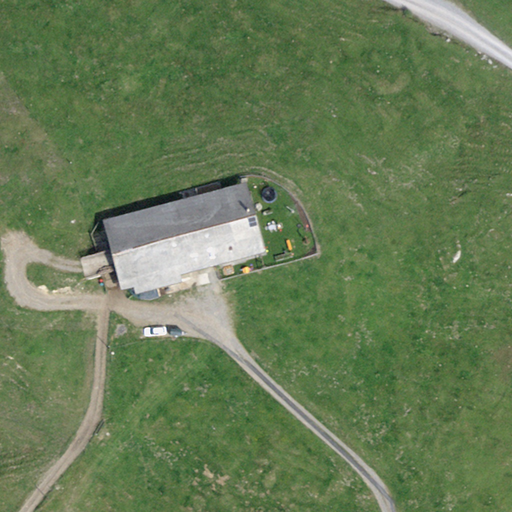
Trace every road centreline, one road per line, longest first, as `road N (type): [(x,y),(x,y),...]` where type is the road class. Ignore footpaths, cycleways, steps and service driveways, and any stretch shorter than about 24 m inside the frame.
road 1 (track): [(216,310),(237,348),(379,486),(390,511)]
road 2 (track): [(511,57),(396,0)]
